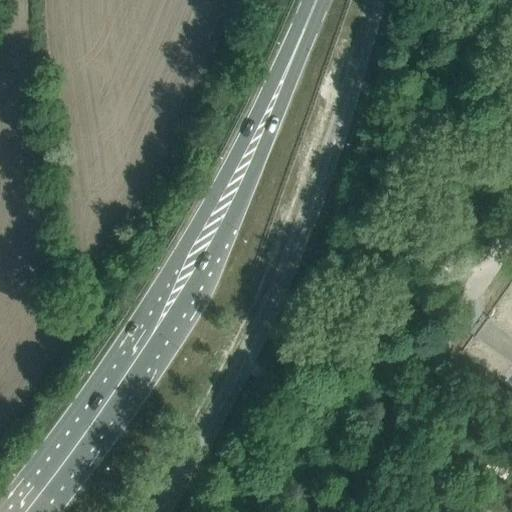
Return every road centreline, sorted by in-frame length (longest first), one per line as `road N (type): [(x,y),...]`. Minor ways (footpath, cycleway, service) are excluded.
road 1 (primary): [(311,0),(143,330),(5,511)]
road 2 (primary): [(44,511),(199,296),(319,0)]
road 3 (unclassified): [(317,511),(511,228)]
